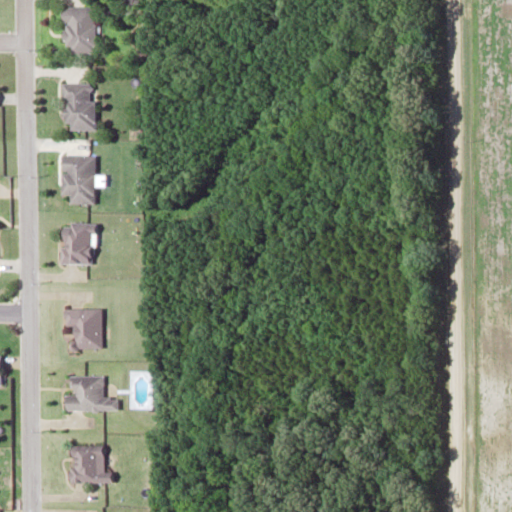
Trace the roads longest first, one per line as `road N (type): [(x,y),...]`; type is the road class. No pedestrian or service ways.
road 1 (residential): [(20,0),(28,511)]
road 2 (residential): [(451,0),(451,511)]
